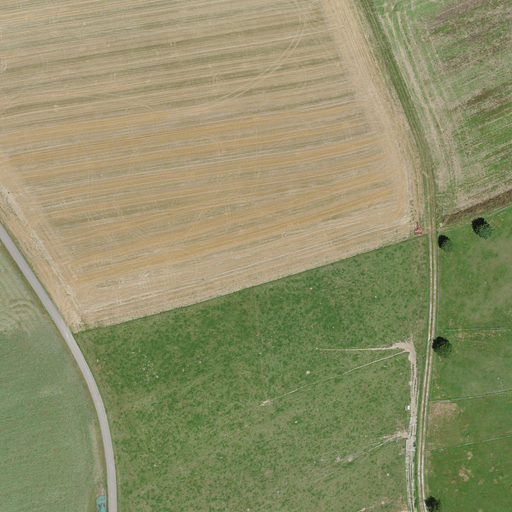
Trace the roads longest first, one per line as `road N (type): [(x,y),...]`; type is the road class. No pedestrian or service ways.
road 1 (track): [(425,511),(419,455),(433,264),(429,183),(361,0)]
road 2 (unclassified): [(0,233),(92,389),(104,427),(111,511)]
